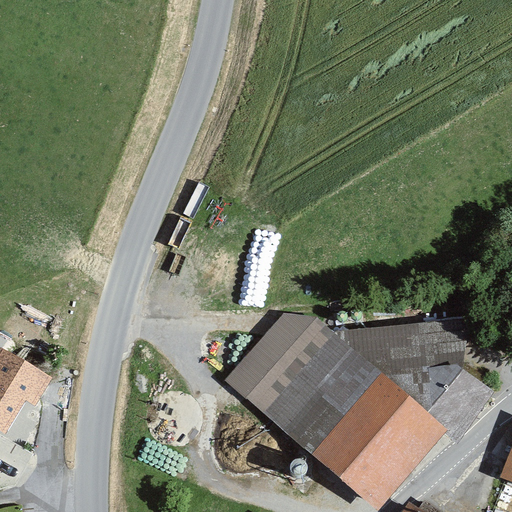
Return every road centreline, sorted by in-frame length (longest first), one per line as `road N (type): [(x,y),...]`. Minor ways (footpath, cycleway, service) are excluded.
road 1 (tertiary): [(92,511),(101,365),(219,0)]
road 2 (unclassified): [(390,511),(511,395)]
